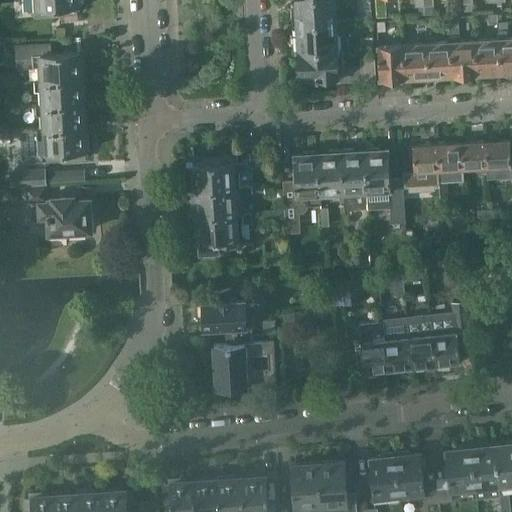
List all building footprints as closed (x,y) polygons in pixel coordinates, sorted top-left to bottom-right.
[(33,0),(34,13),(77,10),(77,4),(80,3),(79,0),(33,0)] [(295,0),(296,7),(293,9),(294,18),(297,20),(297,22),(335,20),(334,4),(338,4),(337,0),(295,0)] [(375,0),(376,17),(386,16),(385,0),(375,0)] [(423,0),(414,0),(415,5),(420,5),(420,14),(424,14),(423,0)] [(423,0),(424,14),(434,14),(432,0),(423,0)] [(497,13),(481,14),(482,20),(488,19),(488,23),(498,23),(497,13)] [(459,17),(449,17),(450,40),(452,75),(462,74),(465,77),(471,77),(473,73),(475,73),(474,39),(460,40),(459,17)] [(297,34),(295,36),(295,45),(298,46),(298,48),(337,46),(336,30),(339,30),(339,20),(335,20),(297,22),(297,34)] [(386,31),(385,21),(377,21),(377,31),(386,31)] [(506,23),(498,23),(498,38),(500,72),(511,71),(511,37),(506,37),(506,23)] [(418,42),(403,43),(404,77),(429,76),(426,37),(426,27),(425,27),(418,28),(418,42)] [(373,36),(360,37),(361,45),(373,44),(373,36)] [(435,36),(426,37),(429,76),(452,75),(450,40),(435,41),(435,36)] [(498,38),(474,39),(475,73),(500,72),(498,38)] [(403,43),(378,44),(380,78),(392,78),(394,81),(400,81),(402,78),(404,78),(404,77),(403,43)] [(33,44),(18,45),(19,65),(40,64),(41,80),(81,78),(81,74),(84,74),(83,62),(80,62),(80,51),(51,52),(51,48),(47,48),(47,46),(33,47),(33,44)] [(298,48),(297,48),(298,74),(299,78),(316,77),(316,78),(338,77),(339,80),(375,78),(374,56),(360,57),(360,65),(341,65),(340,45),(337,46),(298,48)] [(41,80),(34,80),(35,92),(42,91),(42,104),(83,102),(82,99),(85,99),(85,86),(82,86),(81,78),(41,80)] [(42,104),(36,104),(36,115),(43,114),(44,129),(61,128),(62,126),(69,126),(71,128),(84,127),(84,124),(87,123),(86,111),(83,111),(83,102),(42,104)] [(44,129),(21,130),(24,162),(43,161),(42,157),(64,156),(65,159),(86,158),(85,147),(88,147),(88,134),(85,134),(84,127),(71,128),(69,126),(62,126),(61,128),(44,129)] [(510,138),(486,140),(487,165),(488,177),(511,175),(510,138)] [(486,140),(461,141),(463,167),(487,165),(486,140)] [(461,141),(437,142),(439,181),(447,181),(463,180),(463,167),(461,141)] [(437,142),(413,144),(414,169),(427,169),(428,183),(431,183),(431,193),(440,193),(439,181),(437,142)] [(368,152),(365,152),(367,194),(367,200),(368,208),(390,207),(391,222),(405,221),(402,178),(389,178),(388,149),(381,149),(381,147),(368,147),(368,152)] [(356,148),(342,149),(344,195),(367,194),(365,152),(357,152),(356,148)] [(328,154),(319,154),(321,196),(344,195),(342,149),(328,149),(328,154)] [(297,180),(283,181),(284,209),(285,223),(286,231),(300,230),(298,210),(304,209),(307,206),(306,204),(321,203),(321,196),(319,154),(316,154),(316,150),(302,151),(302,155),(296,155),(297,180)] [(262,153),(250,154),(250,162),(263,161),(262,153)] [(198,163),(199,190),(212,189),(212,187),(223,187),(223,189),(243,188),(242,155),(211,157),(211,163),(198,163)] [(10,170),(10,184),(47,182),(47,169),(10,170)] [(417,199),(416,174),(403,174),(404,200),(417,199)] [(448,193),(447,181),(439,181),(440,193),(448,193)] [(265,184),(252,185),(252,194),(266,193),(265,184)] [(71,232),(92,231),(91,199),(79,199),(78,196),(50,198),(50,186),(29,188),(30,204),(40,204),(41,212),(34,213),(35,226),(51,225),(52,239),(71,238),(71,232)] [(244,213),(243,188),(223,189),(223,187),(212,187),(212,189),(199,190),(200,215),(214,214),(213,212),(224,212),(224,214),(244,213)] [(328,207),(321,207),(322,225),(329,225),(328,207)] [(501,208),(485,209),(486,218),(502,217),(501,208)] [(284,209),(256,211),(257,224),(285,223),(284,209)] [(486,218),(485,209),(477,209),(477,218),(486,218)] [(252,213),(244,213),(224,214),(224,212),(213,212),(214,214),(200,215),(202,256),(223,255),(222,244),(246,243),(245,223),(253,222),(252,213)] [(434,255),(426,256),(427,262),(427,264),(434,263),(434,262),(434,255)] [(403,268),(404,280),(413,280),(413,274),(427,273),(426,262),(411,264),(411,267),(403,268)] [(511,286),(511,281),(508,267),(506,266),(488,270),(486,271),(491,290),(494,292),(511,288),(511,286)] [(405,294),(404,280),(403,268),(391,269),(392,281),(393,281),(394,295),(405,294)] [(355,277),(342,279),(345,304),(358,303),(355,277)] [(342,279),(327,280),(330,306),(345,304),(342,279)] [(228,326),(228,336),(254,335),(253,314),(247,314),(247,299),(205,300),(206,327),(228,326)] [(456,312),(430,315),(435,363),(438,362),(438,366),(450,365),(450,361),(461,360),(459,348),(471,346),(466,301),(454,302),(456,312)] [(430,315),(407,317),(412,365),(435,363),(430,315)] [(407,317),(384,320),(389,367),(412,365),(407,317)] [(263,333),(277,333),(276,327),(274,327),(274,324),(276,324),(276,319),(263,319),(263,333)] [(361,338),(355,339),(358,367),(364,366),(364,370),(367,370),(368,373),(379,372),(379,369),(389,367),(384,320),(359,322),(361,338)] [(254,389),(278,389),(276,342),(254,342),(254,335),(228,336),(228,343),(217,344),(218,389),(249,388),(249,387),(254,387),(254,389)] [(503,444),(495,444),(499,482),(511,480),(511,439),(503,440),(503,444)] [(486,442),(471,444),(475,485),(477,497),(500,494),(499,482),(495,444),(487,445),(486,442)] [(456,449),(445,450),(449,489),(451,489),(461,488),(461,486),(475,485),(471,444),(455,445),(456,449)] [(410,450),(395,451),(400,493),(414,491),(414,493),(420,492),(424,492),(426,492),(421,452),(411,453),(410,450)] [(380,457),(369,458),(374,497),(386,496),(385,494),(400,493),(395,451),(379,453),(380,457)] [(318,461),(321,504),(335,503),(335,508),(336,508),(336,511),(348,511),(345,460),(318,461)] [(307,505),(321,504),(318,461),(291,463),(293,511),(306,511),(306,510),(307,510),(307,505)] [(243,500),(243,511),(268,511),(268,505),(270,504),(268,475),(257,476),(257,473),(242,474),(243,477),(243,488),(247,490),(248,497),(243,500)] [(243,488),(243,477),(233,477),(233,474),(218,475),(218,478),(219,490),(222,493),(222,499),(219,502),(219,511),(243,511),(243,500),(248,497),(247,490),(243,488)] [(219,511),(219,502),(222,499),(222,493),(219,490),(218,478),(208,479),(208,476),(193,477),(194,480),(194,492),(198,494),(198,501),(194,503),(194,511),(219,511)] [(194,511),(194,503),(198,501),(198,494),(194,492),(194,480),(184,480),(184,477),(170,478),(170,481),(164,482),(165,502),(167,502),(167,511),(194,511)] [(102,488),(102,491),(103,505),(105,507),(105,511),(150,511),(150,501),(134,501),(134,489),(119,490),(118,487),(102,488)] [(78,490),(78,493),(79,506),(81,508),(80,511),(105,511),(105,507),(103,505),(102,491),(94,492),(94,489),(78,490)] [(444,490),(438,490),(439,502),(452,500),(451,489),(449,489),(444,490)] [(79,506),(78,493),(69,493),(69,490),(53,491),(53,494),(54,508),(56,510),(56,511),(80,511),(81,508),(79,506)] [(426,492),(424,492),(425,503),(439,502),(438,490),(426,492)] [(54,508),(53,494),(45,495),(45,492),(31,493),(31,496),(25,496),(25,511),(56,511),(56,510),(54,508)] [(509,494),(500,495),(502,511),(511,510),(509,494)]
